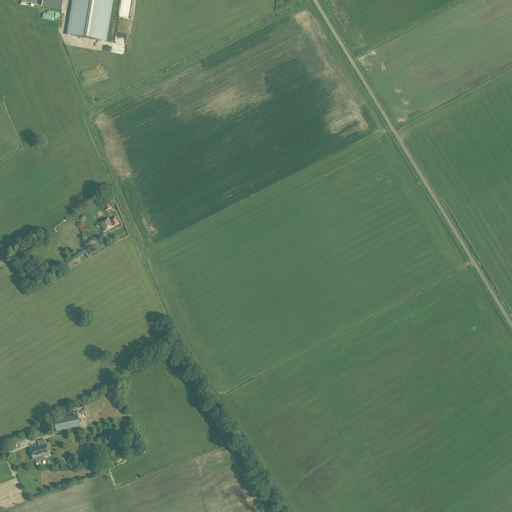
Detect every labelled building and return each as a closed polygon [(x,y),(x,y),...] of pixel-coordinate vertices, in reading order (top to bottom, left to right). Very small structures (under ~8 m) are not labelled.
[(62,9),(63,0),(42,0),(42,6),(62,9)] [(107,42),(113,0),(71,0),(66,36),(107,42)] [(119,224),(116,217),(109,221),(108,218),(99,223),(103,232),(113,227),(119,224)] [(90,255),(96,250),(93,245),(86,250),(90,255)] [(56,432),(76,427),(80,426),(77,415),(54,420),(56,432)] [(43,444),(42,442),(38,443),(39,446),(29,449),(33,460),(50,455),(46,443),(43,444)]
